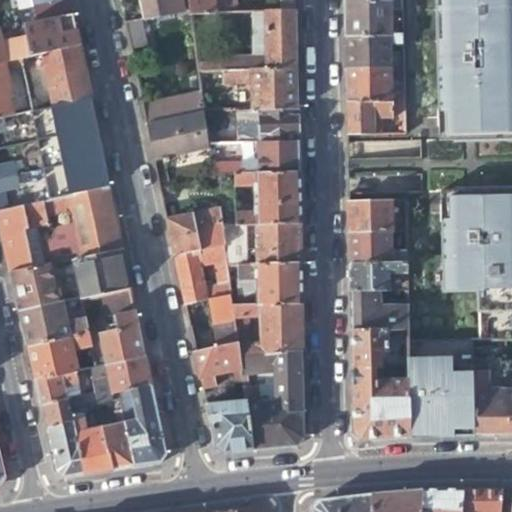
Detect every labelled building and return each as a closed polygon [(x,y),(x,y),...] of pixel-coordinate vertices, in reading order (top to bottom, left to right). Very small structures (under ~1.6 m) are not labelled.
[(67,0),(29,0),(34,23),(71,16),(67,0)] [(180,12),(178,0),(144,0),(148,19),(180,12)] [(188,0),(190,11),(226,10),(226,0),(188,0)] [(343,0),(343,5),(344,37),(401,35),(400,0),(343,0)] [(511,0),(435,0),(437,110),(436,110),(437,140),(461,140),(461,134),(473,133),(473,140),(511,138),(511,0)] [(217,52),(217,59),(218,67),(222,67),(296,66),(295,43),(295,10),(264,10),(264,53),(252,53),(217,52)] [(250,10),(252,53),(264,53),(264,10),(250,10)] [(74,30),(71,16),(34,23),(22,25),(25,39),(28,59),(39,56),(78,48),(74,30)] [(144,52),(151,51),(146,26),(145,19),(124,23),(127,41),(129,48),(144,52)] [(182,19),(146,26),(151,51),(152,56),(190,49),(182,19)] [(389,43),(401,43),(401,35),(344,37),(344,53),(344,69),(390,68),(389,52),(389,43)] [(0,64),(19,61),(28,59),(25,39),(0,43),(0,64)] [(198,68),(210,67),(218,67),(217,59),(203,59),(201,43),(195,44),(198,68)] [(50,107),(65,105),(88,100),(82,69),(78,48),(39,56),(50,107)] [(401,52),(389,52),(390,68),(395,68),(402,68),(401,52)] [(21,69),(19,61),(0,64),(0,117),(11,115),(7,98),(10,97),(4,72),(21,69)] [(250,81),(250,108),(260,108),(296,108),(296,83),(296,66),(222,67),(222,77),(222,81),(250,81)] [(211,77),(222,77),(222,67),(218,67),(210,67),(211,77)] [(390,90),(390,68),(344,69),(345,84),(345,103),(372,103),(390,103),(390,90)] [(403,90),(390,90),(390,103),(403,103),(403,90)] [(201,91),(141,104),(144,122),(204,108),(201,91)] [(88,100),(29,112),(36,140),(96,130),(92,115),(88,100)] [(373,118),(372,103),(345,103),(345,118),(345,134),(374,133),(373,118)] [(388,118),(403,118),(403,103),(390,103),(372,103),(373,118),(388,118)] [(209,149),(208,141),(207,131),(205,120),(204,108),(144,122),(148,141),(152,159),(209,149)] [(237,108),(237,124),(260,123),(260,108),(250,108),(237,108)] [(237,140),(257,140),(297,140),(296,119),(296,108),(260,108),(260,123),(237,124),(237,140)] [(0,191),(22,189),(18,159),(11,160),(6,119),(0,119),(0,191)] [(96,130),(36,140),(42,169),(101,158),(98,143),(96,130)] [(211,130),(207,131),(208,141),(220,141),(220,137),(211,130)] [(241,162),(227,162),(227,172),(231,172),(297,173),(297,140),(257,140),(257,159),(241,159),(241,162)] [(101,158),(42,169),(47,202),(107,190),(105,176),(101,158)] [(213,172),(227,172),(227,162),(211,162),(213,172)] [(213,172),(214,185),(232,184),(231,172),(227,172),(213,172)] [(231,172),(232,184),(253,184),(254,212),(235,212),(234,206),(232,206),(233,224),(254,224),(298,223),(298,202),(297,173),(231,172)] [(68,210),(78,258),(113,251),(120,249),(113,216),(107,190),(65,198),(68,210)] [(477,341),(511,341),(511,190),(474,191),(474,199),(462,199),(462,192),(438,193),(439,222),(440,223),(441,265),(430,266),(430,293),(476,292),(477,341)] [(45,216),(68,210),(65,198),(47,202),(27,206),(11,209),(0,211),(0,241),(7,273),(30,268),(26,247),(23,231),(35,228),(47,225),(45,216)] [(389,201),(347,203),(347,220),(347,233),(390,231),(389,201)] [(218,209),(220,224),(233,224),(232,206),(217,206),(218,209)] [(168,232),(173,255),(222,244),(220,224),(218,209),(165,219),(168,232)] [(255,257),(255,265),(299,265),(299,244),(298,223),(254,224),(255,257)] [(35,228),(23,231),(26,247),(30,268),(44,266),(38,243),(35,228)] [(392,231),(390,231),(347,233),(348,246),(348,263),(388,262),(392,261),(392,250),(392,231)] [(228,286),(216,288),(204,291),(200,270),(213,267),(225,265),(223,252),(222,244),(173,255),(177,278),(183,306),(208,301),(230,296),(228,286)] [(405,250),(392,250),(392,261),(405,261),(405,250)] [(123,290),(113,251),(78,258),(68,260),(77,300),(78,299),(97,296),(110,293),(123,290)] [(388,273),(405,272),(405,261),(392,261),(388,262),(348,263),(348,273),(348,291),(376,290),(388,289),(388,273)] [(48,264),(44,266),(30,268),(7,273),(11,290),(16,312),(57,303),(48,264)] [(216,288),(228,286),(225,265),(213,267),(216,288)] [(236,265),(236,279),(255,279),(255,293),(237,294),(237,305),(299,304),(299,282),(299,265),(255,265),(248,265),(236,265)] [(236,279),(237,294),(255,293),(255,279),(236,279)] [(96,334),(97,337),(103,364),(143,355),(136,322),(129,289),(123,290),(110,293),(97,296),(102,317),(106,316),(109,332),(96,334)] [(377,306),(376,290),(348,291),(349,307),(349,330),(378,329),(406,328),(405,305),(377,306)] [(231,305),(230,296),(208,301),(211,318),(213,324),(233,319),(231,305)] [(60,303),(57,303),(16,312),(20,328),(23,345),(86,331),(83,320),(65,323),(60,303)] [(259,347),(245,347),(237,347),(238,353),(300,354),(300,325),(299,304),(237,305),(231,305),(233,319),(233,320),(245,320),(258,320),(259,347)] [(213,349),(236,344),(233,320),(233,319),(213,324),(208,325),(213,349)] [(245,347),(245,320),(233,320),(236,344),(237,347),(245,347)] [(386,336),(406,336),(406,328),(378,329),(349,330),(350,374),(351,433),(359,440),(373,439),(399,437),(407,436),(407,430),(407,390),(407,379),(382,379),(382,358),(387,352),(386,336)] [(70,348),(88,343),(87,339),(86,331),(23,345),(27,360),(31,379),(73,370),(75,370),(70,348)] [(97,337),(87,339),(88,343),(94,366),(103,364),(97,337)] [(472,358),(471,341),(406,340),(407,379),(407,390),(407,430),(407,436),(419,436),(419,430),(441,430),(476,430),(472,358)] [(201,389),(215,387),(213,376),(240,371),(238,353),(237,347),(236,344),(213,349),(193,353),(197,370),(201,389)] [(300,354),(238,353),(240,371),(241,383),(244,401),(251,449),(273,447),(293,446),(302,437),(301,380),(300,354)] [(103,364),(108,386),(110,392),(117,391),(127,389),(149,385),(145,366),(143,355),(103,364)] [(476,430),(476,436),(491,435),(507,435),(506,391),(486,391),(484,357),(472,358),(476,430)] [(86,367),(75,370),(73,370),(76,382),(62,386),(65,399),(92,393),(90,383),(86,367)] [(76,382),(73,370),(31,379),(34,392),(37,404),(65,399),(62,386),(76,382)] [(215,387),(241,383),(240,371),(213,376),(215,387)] [(97,382),(90,383),(92,393),(94,404),(110,401),(108,393),(110,392),(108,386),(99,388),(97,382)] [(133,419),(122,422),(131,468),(147,466),(156,464),(164,455),(149,385),(127,389),(133,419)] [(119,400),(117,391),(110,392),(108,393),(110,401),(118,400),(119,400)] [(89,411),(96,410),(94,404),(92,393),(65,399),(37,404),(53,473),(61,478),(66,477),(81,475),(69,415),(69,416),(68,411),(88,406),(89,411)] [(119,406),(118,400),(110,401),(94,404),(96,410),(119,406)] [(244,401),(204,405),(208,424),(213,449),(221,453),(251,449),(244,401)] [(115,424),(99,428),(109,471),(125,469),(131,468),(122,422),(120,411),(113,413),(115,424)] [(75,414),(69,416),(69,415),(81,475),(95,473),(109,471),(99,428),(86,431),(83,419),(76,420),(75,414)] [(416,511),(418,490),(394,493),(371,495),(369,511),(416,511)] [(416,511),(457,511),(459,490),(442,490),(418,490),(416,511)] [(457,511),(497,511),(500,490),(477,490),(459,490),(457,511)] [(369,511),(371,495),(357,496),(331,499),(316,500),(310,509),(309,511),(369,511)]
